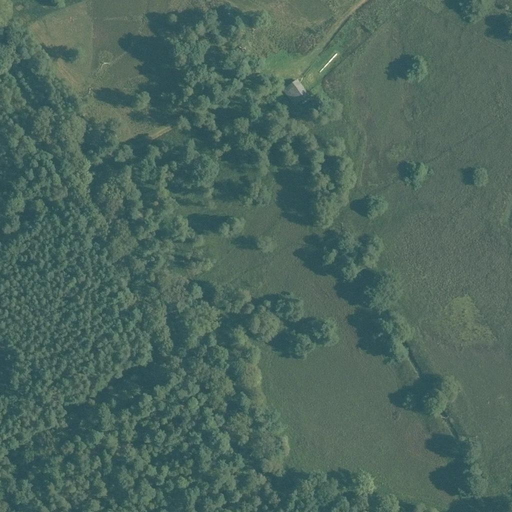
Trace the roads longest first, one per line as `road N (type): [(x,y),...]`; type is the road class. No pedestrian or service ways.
road 1 (track): [(246,511),(250,471),(0,52)]
road 2 (track): [(180,358),(0,475)]
